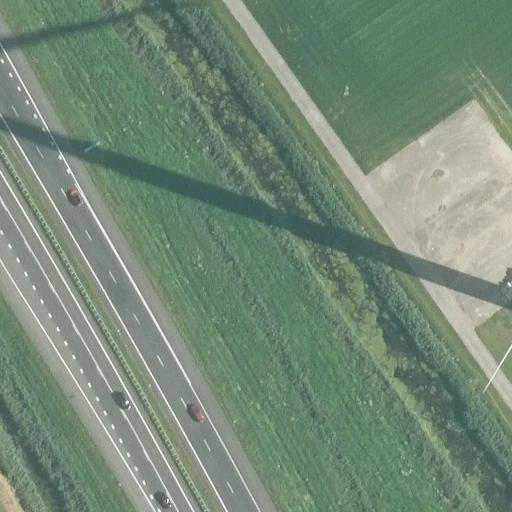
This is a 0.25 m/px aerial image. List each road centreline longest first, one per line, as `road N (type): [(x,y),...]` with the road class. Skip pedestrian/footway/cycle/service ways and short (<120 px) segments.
road 1 (motorway): [(237,511),(0,87)]
road 2 (motorway): [(0,197),(177,511)]
